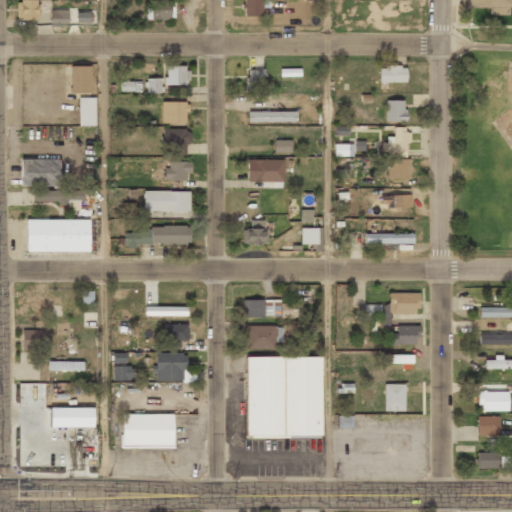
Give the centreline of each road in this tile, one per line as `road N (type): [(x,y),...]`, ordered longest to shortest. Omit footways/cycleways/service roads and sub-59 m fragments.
road 1 (residential): [(440,0),(446,511)]
road 2 (residential): [(0,270),(511,268)]
road 3 (residential): [(217,0),(218,511)]
road 4 (tertiary): [(0,492),(511,493)]
road 5 (residential): [(0,45),(440,44)]
